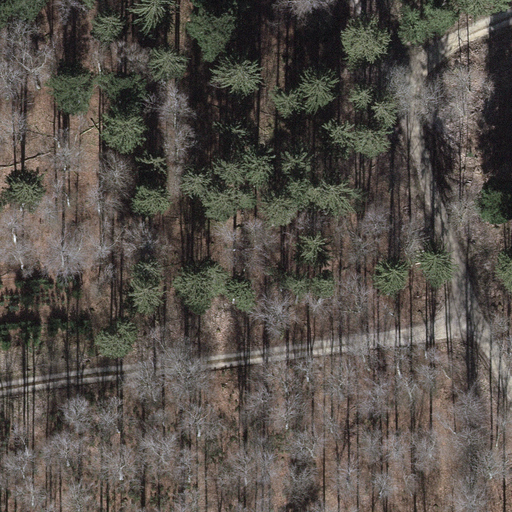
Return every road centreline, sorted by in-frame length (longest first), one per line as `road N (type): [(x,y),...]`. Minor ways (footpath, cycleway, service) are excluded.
road 1 (track): [(479,325),(0,387)]
road 2 (track): [(479,325),(397,79),(357,0)]
road 3 (track): [(397,79),(426,56),(511,17)]
